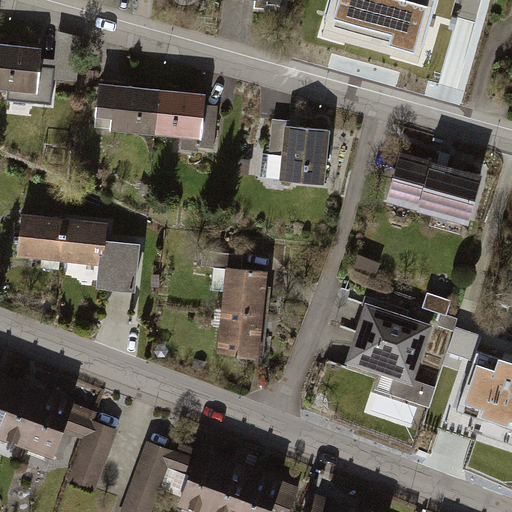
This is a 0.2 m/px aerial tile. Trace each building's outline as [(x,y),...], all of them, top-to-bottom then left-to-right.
[(333,0),(327,20),(348,26),(346,33),(400,49),(402,40),(423,46),(436,0),(333,0)] [(44,50),(0,45),(0,93),(12,94),(11,107),(51,111),(56,61),(43,60),(44,50)] [(209,95),(101,84),(97,122),(114,124),(113,135),(175,141),(174,153),(216,157),(221,106),(208,104),(209,95)] [(335,133),(290,128),(291,121),(272,119),(268,155),(284,157),(281,184),(329,189),(335,133)] [(487,178),(403,154),(388,205),(473,229),(487,178)] [(112,224),(23,215),(18,259),(103,268),(100,292),(139,295),(144,246),(110,243),(112,224)] [(213,268),(222,269),(220,287),(227,288),(222,335),(220,355),(264,360),(273,274),(245,271),(246,258),(214,254),(213,268)] [(450,277),(433,278),(434,291),(451,290),(450,277)] [(433,335),(366,313),(351,359),(419,381),(433,335)] [(511,361),(489,354),(471,404),(511,418),(511,361)] [(47,391),(0,373),(0,443),(58,465),(69,434),(82,439),(66,483),(98,495),(121,432),(96,423),(100,411),(47,391)] [(234,463),(181,443),(177,452),(148,441),(121,511),(150,511),(166,467),(186,474),(172,511),(173,511),(270,511),(273,505),(291,511),(300,487),(234,463)] [(363,511),(316,495),(309,511),(363,511)]
